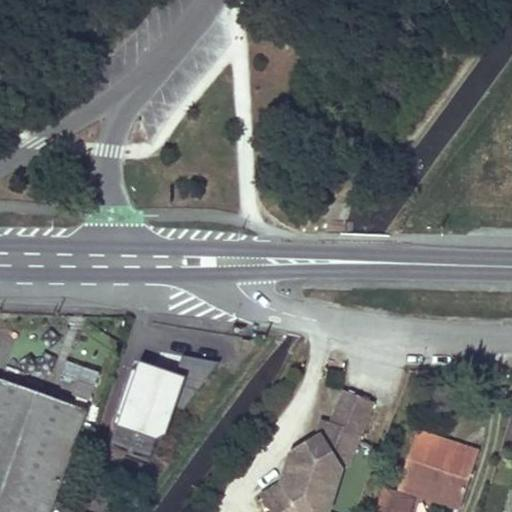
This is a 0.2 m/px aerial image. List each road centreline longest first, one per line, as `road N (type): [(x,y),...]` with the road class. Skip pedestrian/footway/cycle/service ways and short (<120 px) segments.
road 1 (residential): [(235,262),(235,281),(249,303),(279,314),(511,336)]
road 2 (secondary): [(235,262),(511,266)]
road 3 (secondary): [(0,259),(235,262)]
